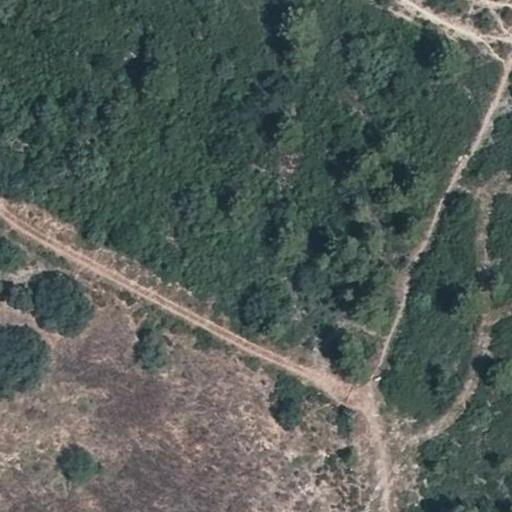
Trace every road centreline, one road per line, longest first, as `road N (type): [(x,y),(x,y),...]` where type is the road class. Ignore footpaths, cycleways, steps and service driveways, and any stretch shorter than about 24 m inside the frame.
road 1 (track): [(511,48),(370,417),(381,511)]
road 2 (track): [(370,417),(0,216)]
